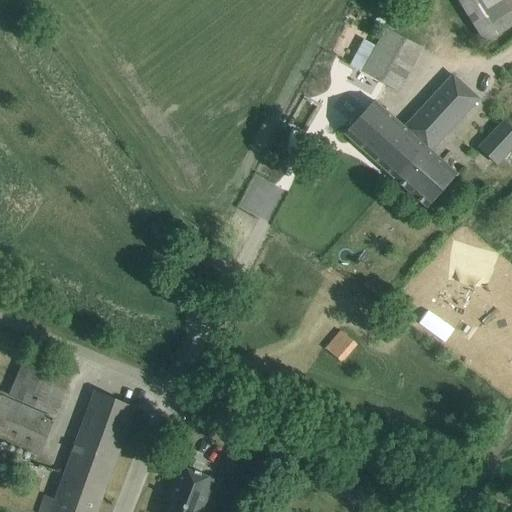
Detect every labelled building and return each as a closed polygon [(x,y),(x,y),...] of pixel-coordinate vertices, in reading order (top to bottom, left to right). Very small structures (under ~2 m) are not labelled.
[(511,0),(457,0),(486,44),(511,25),(511,0)] [(392,16),(376,47),(363,40),(349,65),(356,69),(349,82),(378,98),(386,86),(397,92),(421,48),(410,42),(417,30),(392,16)] [(374,101),(344,135),(426,208),(456,174),(431,151),(479,99),(452,75),(404,128),(374,101)] [(478,149),(497,166),(511,148),(511,131),(502,122),(478,149)] [(245,170),(253,153),(215,136),(207,152),(245,170)] [(355,344),(340,331),(325,349),(340,362),(355,344)] [(44,498),(38,511),(96,511),(133,409),(95,393),(55,502),(44,498)] [(0,439),(38,456),(53,420),(0,397),(0,439)] [(166,511),(197,511),(198,509),(202,510),(209,492),(205,490),(210,480),(213,481),(214,480),(180,467),(170,493),(173,494),(166,511)]
